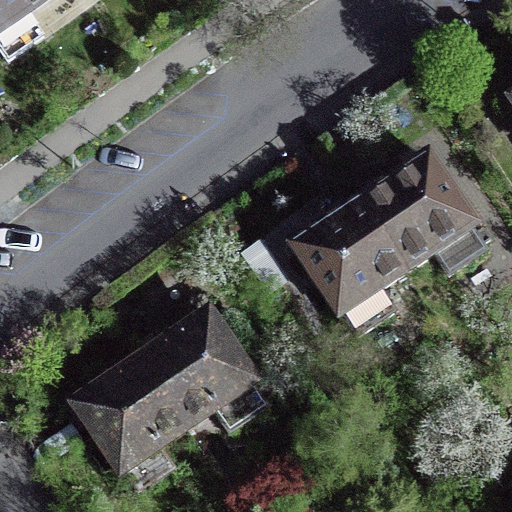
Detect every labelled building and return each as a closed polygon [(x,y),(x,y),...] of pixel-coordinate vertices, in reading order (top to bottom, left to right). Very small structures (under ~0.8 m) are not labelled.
[(0,0),(0,47),(67,0),(0,0)] [(383,193),(361,207),(406,274),(433,256),(448,278),(486,253),(471,231),(473,230),(429,162),(383,193)] [(380,293),(406,274),(361,207),(339,222),(295,251),(340,319),(343,317),(357,339),(394,314),(380,293)] [(163,350),(142,365),(187,431),(214,413),(229,435),(266,410),(251,388),(254,386),(208,319),(163,350)] [(159,451),(187,431),(142,365),(120,380),(75,410),(121,477),(123,476),(138,497),(174,473),(159,451)]
